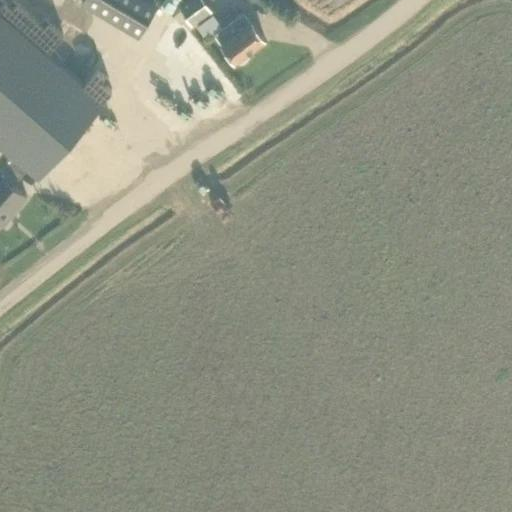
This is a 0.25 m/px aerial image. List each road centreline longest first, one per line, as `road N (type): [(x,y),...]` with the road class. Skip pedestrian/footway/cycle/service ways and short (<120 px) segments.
road 1 (tertiary): [(0,303),(413,0)]
road 2 (unknown): [(160,184),(97,25),(67,0)]
